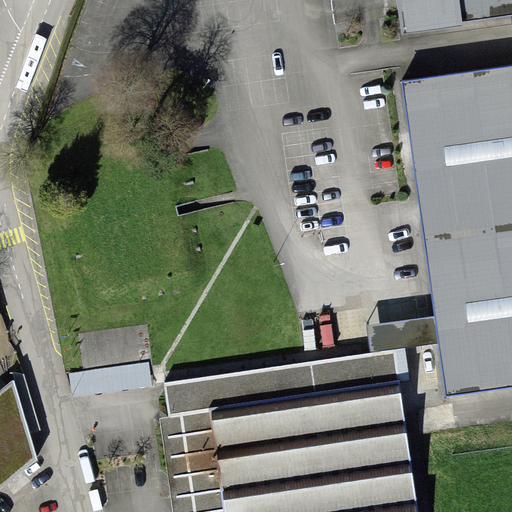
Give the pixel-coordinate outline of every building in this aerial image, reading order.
[(511,0),(397,0),(402,32),(509,17),(511,16),(511,0)] [(511,66),(401,82),(445,399),(511,389),(511,66)] [(157,132),(60,158),(96,292),(193,266),(157,132)] [(147,325),(77,333),(81,368),(151,360),(147,325)] [(417,511),(396,360),(163,392),(168,426),(156,428),(167,511),(417,511)] [(149,363),(68,372),(71,396),(152,387),(149,363)] [(0,444),(23,422),(0,397),(0,444)]
